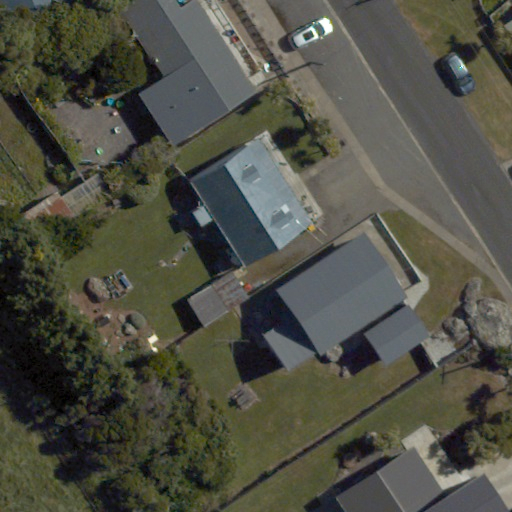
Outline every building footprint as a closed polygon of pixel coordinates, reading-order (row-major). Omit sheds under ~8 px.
[(119,0),(0,0),(0,69),(76,102),(119,0)] [(259,149),(191,29),(102,80),(170,199),(259,149)] [(0,202),(50,170),(0,92),(0,202)] [(312,276),(251,196),(166,261),(227,341),(312,276)] [(424,411),(366,305),(242,373),(284,450),(354,411),(370,440),(424,411)] [(434,511),(425,498),(402,511),(434,511)]
